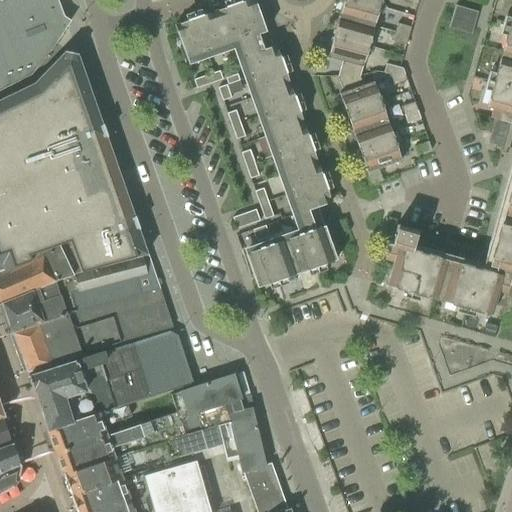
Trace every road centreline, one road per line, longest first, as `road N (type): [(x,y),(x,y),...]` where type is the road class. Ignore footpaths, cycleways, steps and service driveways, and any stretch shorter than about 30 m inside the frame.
road 1 (residential): [(100,28),(194,314),(257,351)]
road 2 (residential): [(257,351),(146,15)]
road 3 (residential): [(457,178),(416,63),(437,0)]
road 4 (residential): [(315,511),(257,351)]
